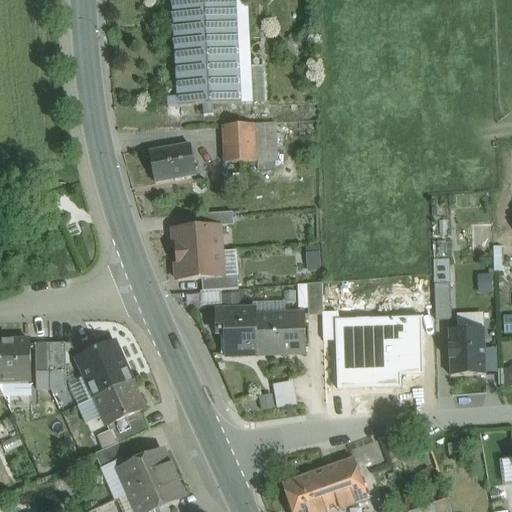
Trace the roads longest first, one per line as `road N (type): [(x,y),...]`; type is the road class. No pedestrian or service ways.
road 1 (residential): [(221,460),(399,417),(511,410)]
road 2 (secondary): [(143,287),(104,177),(81,0)]
road 3 (secondary): [(221,460),(143,287)]
road 4 (residential): [(143,287),(125,297),(0,305)]
